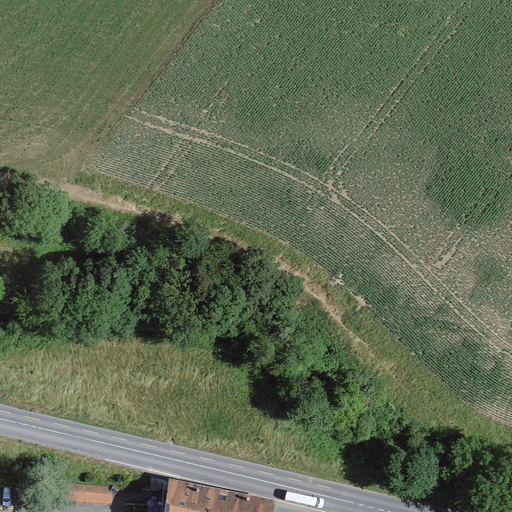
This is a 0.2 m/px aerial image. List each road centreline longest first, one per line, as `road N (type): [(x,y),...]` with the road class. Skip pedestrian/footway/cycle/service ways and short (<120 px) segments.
road 1 (track): [(0,181),(123,207),(266,258),(362,330),(420,399),(511,433)]
road 2 (tertiary): [(0,420),(371,507)]
